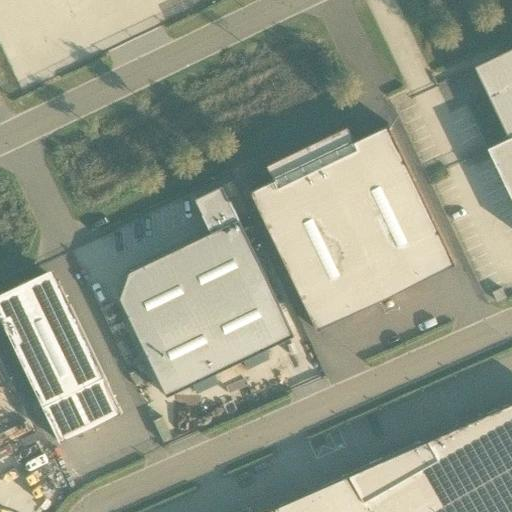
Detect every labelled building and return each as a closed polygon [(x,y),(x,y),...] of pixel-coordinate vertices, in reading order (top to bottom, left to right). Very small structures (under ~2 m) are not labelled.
[(0,0),(0,18),(11,43),(67,16),(70,14),(72,3),(74,0),(0,0)] [(511,47),(501,53),(503,57),(480,68),(491,92),(487,94),(508,138),(486,148),(511,201),(511,47)] [(388,123),(385,125),(385,126),(367,135),(354,141),(347,127),(267,165),(274,180),(254,190),(253,188),(250,190),(251,194),(252,193),(318,331),(455,265),(390,127),(388,123)] [(294,335),(223,186),(196,199),(211,232),(129,271),(120,298),(167,397),(294,335)] [(59,281),(34,293),(28,280),(0,293),(0,310),(7,326),(5,327),(43,406),(60,442),(122,413),(104,377),(59,281)] [(500,289),(498,290),(490,294),(495,303),(503,299),(504,298),(500,289)] [(511,511),(511,403),(275,507),(264,511),(511,511)]
